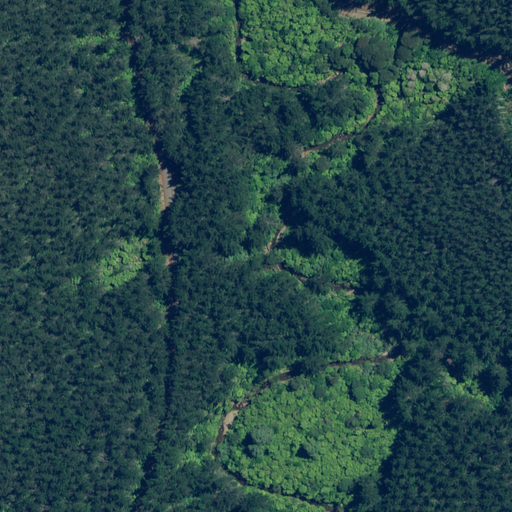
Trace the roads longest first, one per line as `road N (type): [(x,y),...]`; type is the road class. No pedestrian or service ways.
road 1 (unclassified): [(135,511),(164,411),(169,273),(165,148),(140,0)]
road 2 (track): [(511,89),(496,60),(463,34),(373,30),(344,21),(320,0)]
